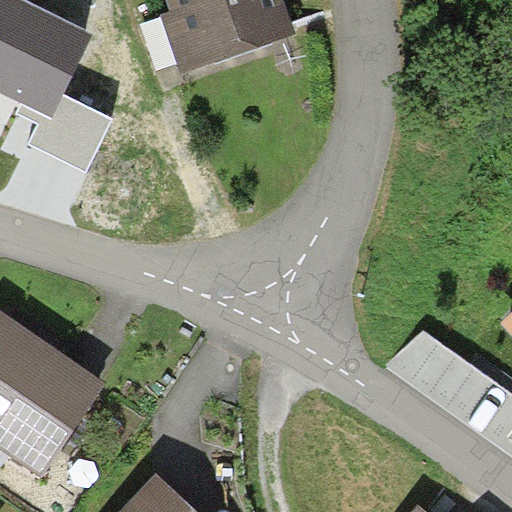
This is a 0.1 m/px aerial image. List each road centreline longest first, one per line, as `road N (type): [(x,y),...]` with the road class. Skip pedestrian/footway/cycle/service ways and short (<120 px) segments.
road 1 (residential): [(259,318),(348,159),(346,0)]
road 2 (residential): [(511,492),(259,318)]
road 3 (residential): [(259,318),(0,233)]
